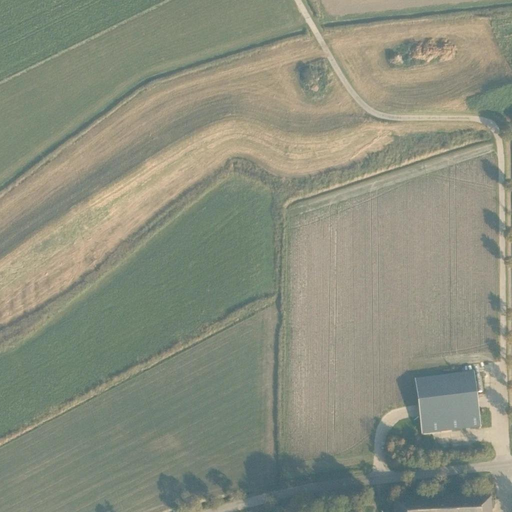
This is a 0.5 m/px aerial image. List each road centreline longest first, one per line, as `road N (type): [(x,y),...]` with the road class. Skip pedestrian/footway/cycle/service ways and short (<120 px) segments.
road 1 (unknown): [(507,466),(495,129),(473,120),(366,115),(302,0)]
road 2 (unclassified): [(227,511),(343,486),(511,465)]
